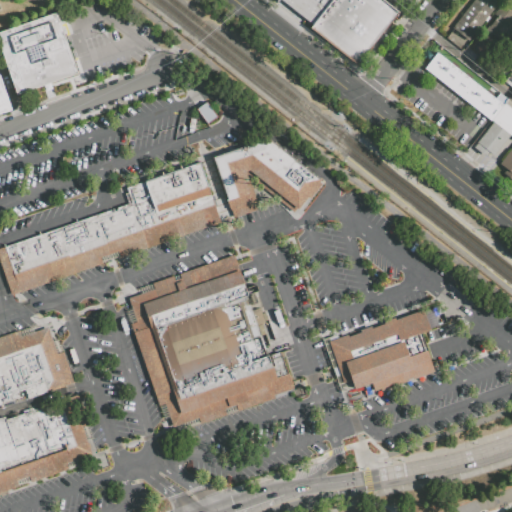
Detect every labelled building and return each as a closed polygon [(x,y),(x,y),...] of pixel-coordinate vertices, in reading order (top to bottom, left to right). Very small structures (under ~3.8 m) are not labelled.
[(307,0),(298,12),(283,0),(307,0)] [(298,12),(307,0),(331,0),(313,24),(298,12)] [(382,0),(398,12),(357,65),(309,28),(313,24),(331,0),(382,0)] [(488,0),(496,6),(468,42),(451,29),(473,0),(488,0)] [(511,32),(503,45),(486,32),(498,17),(494,15),(501,6),(511,14),(511,32)] [(0,31),(0,51),(15,95),(77,73),(56,12),(0,31)] [(424,69),(437,53),(503,106),(491,121),(424,69)] [(0,77),(12,111),(0,115),(0,77)] [(206,102),(217,116),(206,124),(196,110),(206,102)] [(491,121),(503,106),(505,104),(511,109),(511,138),(493,123),(491,121)] [(478,144),(477,143),(493,123),(511,138),(496,159),(489,153),(485,157),(475,148),(478,144)] [(212,158),(268,139),(318,178),(319,187),(294,211),(248,174),(245,175),(250,192),(253,190),(259,207),(234,217),(212,158)] [(506,170),(499,164),(511,148),(511,179),(503,173),(506,170)] [(197,162),(219,222),(10,294),(0,264),(0,247),(130,202),(125,187),(197,162)] [(158,407),(165,404),(173,428),(293,388),(290,379),(288,374),(287,374),(280,352),(267,356),(265,348),(269,346),(262,324),(265,323),(265,322),(266,321),(264,313),(262,314),(260,308),(251,310),(244,288),(236,265),(233,257),(149,285),(151,291),(126,299),(134,324),(130,325),(158,407)] [(435,316),(433,309),(439,306),(442,313),(435,316)] [(424,311),(432,309),(434,315),(426,317),(424,311)] [(328,341),(342,382),(349,379),(353,390),(370,384),(372,390),(379,388),(380,390),(432,371),(419,332),(428,329),(422,310),(395,320),(394,318),(383,322),(384,324),(372,328),(371,326),(359,330),(360,332),(348,336),(347,334),(328,341)] [(46,326),(19,335),(17,330),(0,335),(0,491),(67,468),(65,463),(90,454),(81,426),(86,423),(61,351),(55,353),(46,326)]
